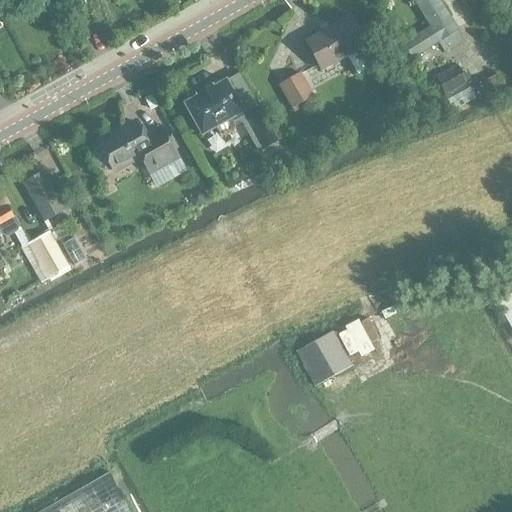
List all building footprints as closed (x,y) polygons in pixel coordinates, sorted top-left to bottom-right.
[(455,31),(457,30),(437,0),(413,0),(430,26),(403,44),(413,59),(437,43),(444,52),(461,41),(455,31)] [(321,71),(366,46),(349,16),(304,41),(321,71)] [(443,95),(466,84),(456,64),(434,76),(443,95)] [(498,72),(478,83),(486,100),(507,90),(498,72)] [(300,73),(278,86),(290,108),(313,96),(300,73)] [(184,104),(201,135),(215,128),(219,135),(224,136),(232,132),(233,127),(229,119),(243,112),(225,80),(212,88),(210,85),(196,93),(197,96),(184,104)] [(276,141),(258,108),(244,115),(263,148),(276,141)] [(102,171),(110,171),(111,173),(138,158),(147,174),(176,157),(160,128),(143,137),(134,122),(97,143),(98,145),(91,152),(90,157),(91,161),(93,165),(96,167),(99,170),(102,171)] [(48,185),(44,186),(30,195),(43,219),(61,209),(48,185)] [(192,190),(188,196),(189,203),(195,207),(203,206),(207,200),(205,192),(199,188),(192,190)] [(0,209),(0,268),(5,266),(0,256),(0,235),(7,237),(16,231),(18,226),(7,205),(0,209)] [(69,267),(54,241),(48,232),(26,244),(47,280),(69,267)] [(76,262),(86,257),(75,236),(65,241),(76,262)] [(511,331),(511,292),(495,302),(511,331)] [(314,387),(351,366),(332,331),(293,352),(296,357),(314,387)] [(130,511),(108,472),(37,511),(130,511)]
